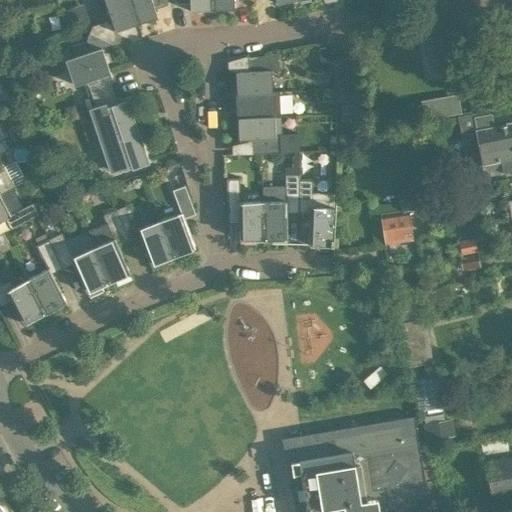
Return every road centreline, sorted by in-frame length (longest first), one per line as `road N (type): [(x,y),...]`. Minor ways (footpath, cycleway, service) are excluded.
road 1 (residential): [(0,371),(220,267)]
road 2 (residential): [(214,233),(157,65),(170,48),(208,41)]
road 3 (residential): [(214,233),(208,41)]
road 4 (residential): [(208,41),(337,23)]
